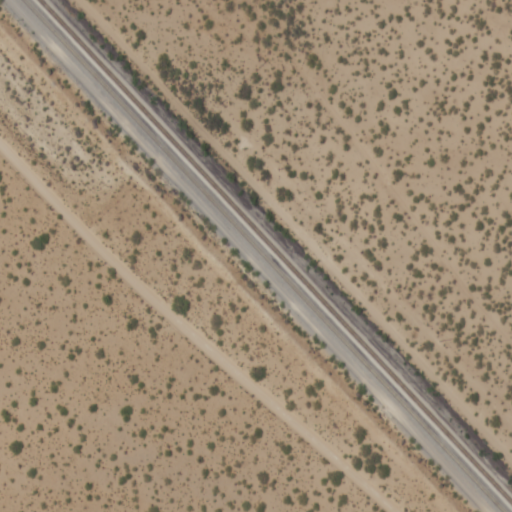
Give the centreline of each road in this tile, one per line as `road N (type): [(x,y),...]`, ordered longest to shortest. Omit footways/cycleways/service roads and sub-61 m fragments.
road 1 (residential): [(384,511),(113,272),(0,158)]
road 2 (track): [(511,348),(236,0)]
